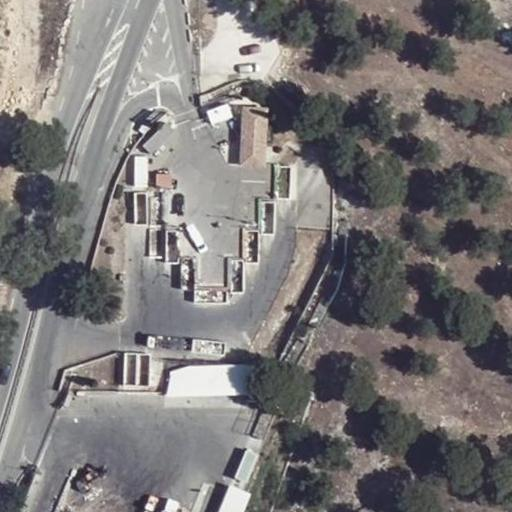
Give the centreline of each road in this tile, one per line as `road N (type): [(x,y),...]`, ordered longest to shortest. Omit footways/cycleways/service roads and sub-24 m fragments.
road 1 (unclassified): [(0,487),(98,132),(149,0)]
road 2 (unclassified): [(112,0),(0,388)]
